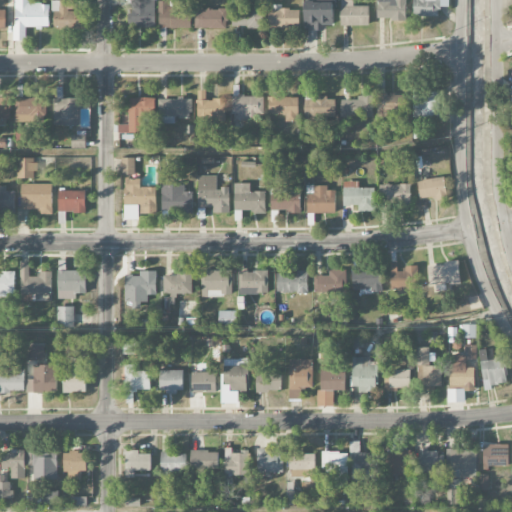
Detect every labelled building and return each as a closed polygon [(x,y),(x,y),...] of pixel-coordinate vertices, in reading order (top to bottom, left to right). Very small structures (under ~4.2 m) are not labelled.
[(49,4),(30,4),(30,0),(14,0),(14,41),(26,41),(26,28),(49,28),(49,4)] [(76,1),(53,0),(52,28),(83,29),(83,11),(76,11),(76,1)] [(154,0),(131,0),(132,27),(155,27),(154,0)] [(340,26),(369,26),(369,7),(353,6),(353,0),(341,0),(340,26)] [(391,0),(376,0),(377,20),(406,20),(405,0),(391,0)] [(439,17),(439,7),(449,8),(449,0),(412,0),(412,16),(439,17)] [(191,28),(192,8),(170,8),(170,2),(159,1),(159,28),(191,28)] [(304,26),(313,26),(313,31),(323,31),(323,25),(333,26),(333,2),(304,2),(304,26)] [(299,9),(269,8),(269,29),(299,29),(299,9)] [(195,28),(227,29),(228,10),(195,9),(195,28)] [(263,28),(264,9),(232,9),(232,28),(263,28)] [(413,118),(439,119),(440,91),(414,90),(413,118)] [(225,126),(225,100),(205,99),(206,91),(198,91),(197,125),(225,126)] [(381,118),(407,119),(407,94),(382,94),(381,118)] [(264,97),(233,96),(232,118),(263,118),(264,97)] [(341,100),(340,117),(372,118),(373,96),(358,96),(358,100),(341,100)] [(298,97),(268,98),(268,115),(285,115),(285,122),(298,121),(298,97)] [(0,123),(0,124),(0,119),(10,120),(10,99),(0,98),(0,123)] [(16,98),(15,122),(45,123),(46,98),(16,98)] [(54,126),(79,126),(78,98),(53,99),(54,126)] [(155,98),(129,99),(129,125),(118,125),(118,134),(143,133),(143,120),(156,120),(155,98)] [(305,124),(336,123),(336,98),(304,99),(305,124)] [(192,100),(160,99),(159,121),(175,122),(175,118),(191,119),(192,100)] [(16,147),(25,147),(25,133),(16,133),(16,147)] [(71,149),(85,149),(86,135),(72,135),(71,149)] [(17,179),(35,178),(35,158),(17,159),(17,179)] [(122,175),(135,175),(135,158),(121,158),(122,175)] [(198,208),(213,208),(214,214),(230,213),(229,188),(217,188),(217,176),(197,176),(198,208)] [(156,188),(140,188),(140,179),(124,179),(125,220),(139,220),(139,214),(156,214),(156,188)] [(374,189),(358,189),(358,182),(343,182),(343,206),(358,206),(358,212),(375,212),(374,189)] [(234,184),(235,212),(265,212),(265,192),(250,192),(250,183),(234,184)] [(52,214),(52,184),(21,185),(22,210),(41,209),(41,215),(52,214)] [(6,185),(0,185),(0,211),(15,211),(14,191),(6,191),(6,185)] [(192,212),(192,192),(185,192),(185,185),(161,186),(162,212),(192,212)] [(410,204),(411,185),(380,185),(380,203),(410,204)] [(306,213),(335,214),(336,191),(327,190),(327,186),(307,186),(306,213)] [(271,188),(271,210),(288,210),(288,214),(300,213),(300,189),(282,189),(282,194),(275,194),(274,188),(271,188)] [(58,213),(85,212),(85,191),(58,191),(58,213)] [(38,272),(38,277),(29,277),(29,261),(21,262),(21,295),(52,295),(51,272),(38,272)] [(58,299),(76,299),(76,294),(86,294),(86,271),(65,271),(65,262),(59,263),(59,269),(57,269),(58,299)] [(404,266),(404,271),(397,271),(396,262),(390,262),(391,289),(418,288),(418,266),(404,266)] [(429,285),(435,285),(435,292),(447,291),(446,284),(460,284),(459,263),(428,264),(429,285)] [(352,292),(381,291),(381,269),(352,270),(352,292)] [(163,276),(164,295),(167,295),(167,307),(175,307),(175,295),(192,294),(192,270),(177,271),(177,276),(163,276)] [(347,292),(346,270),(329,271),(329,275),(314,276),(315,293),(347,292)] [(156,295),(156,272),(140,271),(140,276),(126,276),(125,302),(133,303),(133,307),(140,307),(140,302),(148,302),(148,295),(156,295)] [(202,297),(232,296),(232,271),(201,272),(202,297)] [(269,294),(268,271),(239,271),(240,294),(269,294)] [(276,292),(308,294),(308,271),(295,271),(295,274),(277,274),(276,292)] [(15,273),(0,273),(0,295),(15,296),(15,273)] [(57,307),(58,327),(74,327),(74,307),(57,307)] [(236,312),(219,311),(219,327),(236,327),(236,312)] [(463,337),(475,338),(475,331),(464,330),(463,337)] [(136,338),(123,338),(123,355),(136,355),(136,338)] [(44,346),(27,345),(27,361),(44,361),(44,346)] [(430,348),(417,348),(416,388),(441,389),(442,367),(429,366),(430,348)] [(481,390),(492,389),(492,383),(507,383),(505,358),(487,359),(487,349),(479,349),(481,390)] [(475,367),(466,367),(466,355),(450,355),(449,389),(474,389),(475,367)] [(351,391),(374,391),(375,358),(352,357),(351,391)] [(224,359),(223,390),(247,391),(248,360),(224,359)] [(312,388),(312,361),(289,360),(289,399),(301,400),(301,388),(312,388)] [(34,366),(34,381),(27,381),(27,393),(57,392),(56,365),(34,366)] [(151,391),(150,371),(137,372),(137,365),(124,365),(125,392),(151,391)] [(24,369),(0,368),(0,392),(24,392),(24,369)] [(410,389),(410,370),(385,370),(384,389),(410,389)] [(183,371),(160,371),(160,392),(184,392),(183,371)] [(345,371),(322,371),(322,392),(317,392),(317,407),(334,406),(333,391),(345,391),(345,371)] [(216,372),(192,373),(192,393),(216,392),(216,372)] [(255,392),(281,392),(281,372),(256,372),(255,392)] [(86,374),(63,373),(63,392),(86,393),(86,374)] [(359,442),(350,442),(350,471),(374,471),(375,454),(359,454),(359,442)] [(508,444),(481,445),(482,466),(509,466),(508,444)] [(476,449),(447,449),(447,477),(476,477),(476,449)] [(258,473),(284,472),(284,450),(258,451),(258,473)] [(25,451),(2,451),(2,469),(11,469),(11,479),(25,479),(25,451)] [(34,480),(57,479),(57,451),(34,451),(34,480)] [(133,471),(151,471),(151,454),(139,455),(139,451),(125,451),(126,478),(133,478),(133,471)] [(219,452),(191,451),(191,469),(218,470),(219,452)] [(225,475),(250,476),(250,451),(225,451),(225,475)] [(419,452),(419,472),(444,472),(443,451),(419,452)] [(87,452),(65,452),(65,479),(81,479),(81,471),(86,471),(87,452)] [(315,478),(315,452),(290,452),(290,477),(315,478)] [(386,476),(411,475),(410,452),(385,452),(386,476)] [(186,476),(186,453),(162,453),(162,476),(186,476)] [(347,472),(348,454),(322,453),(322,472),(347,472)] [(0,498),(12,499),(12,483),(5,483),(5,475),(0,475),(0,498)] [(462,504),(461,490),(447,490),(448,505),(462,504)] [(170,492),(158,491),(157,506),(169,507),(170,492)] [(87,497),(70,498),(70,506),(87,506),(87,497)]
